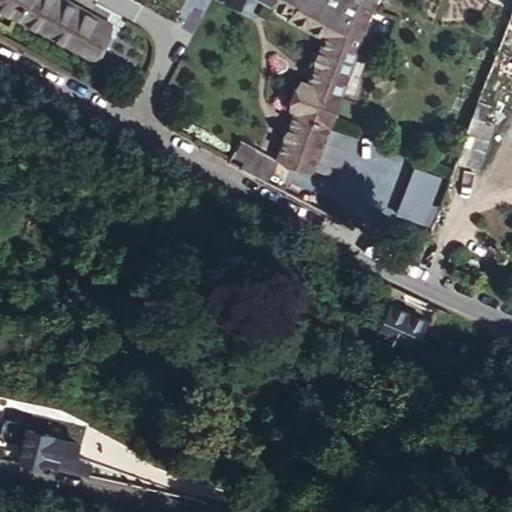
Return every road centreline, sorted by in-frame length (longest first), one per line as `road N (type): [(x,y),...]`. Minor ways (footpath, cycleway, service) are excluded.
road 1 (tertiary): [(0,60),(355,248),(511,318)]
road 2 (residential): [(171,511),(0,472)]
